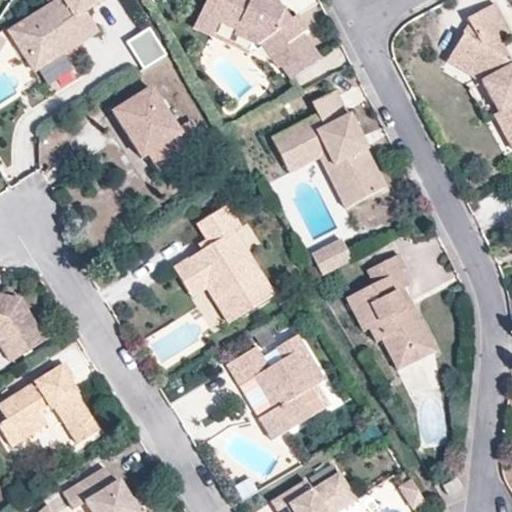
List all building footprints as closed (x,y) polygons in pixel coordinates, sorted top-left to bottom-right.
[(74,23),(88,14),(84,8),(96,0),(52,0),(8,28),(26,56),(52,40),(60,52),(83,38),(74,23)] [(221,19),(229,2),(225,0),(206,0),(195,24),(213,33),(221,19)] [(292,16),(285,6),(271,0),(225,0),(229,2),(221,19),(237,27),(235,31),(259,42),(261,40),(279,65),(282,63),(292,76),(320,56),(302,31),(308,27),(297,12),(292,16)] [(511,60),(483,44),(498,35),(509,29),(494,1),(467,16),(469,20),(481,43),(462,32),(446,59),(482,79),(499,111),(494,113),(511,145),(511,60)] [(97,29),(88,14),(74,23),(83,38),(97,29)] [(481,43),(469,20),(462,32),(481,43)] [(145,68),(167,55),(150,28),(128,41),(145,68)] [(511,60),(498,35),(483,44),(511,60)] [(60,52),(52,40),(26,56),(33,69),(60,52)] [(148,150),(163,140),(175,158),(206,138),(192,116),(177,126),(151,85),(112,109),(141,154),(148,150)] [(360,135),(348,112),(347,113),(334,89),(310,101),(317,113),(271,136),(281,157),(294,150),(298,158),(322,145),(342,184),(351,179),(361,198),(384,186),(364,147),(359,149),(354,138),(360,135)] [(366,146),(360,135),(354,138),(359,149),(364,147),(366,146)] [(175,158),(163,140),(148,150),(159,168),(175,158)] [(342,184),(322,145),(298,158),(294,150),(281,157),(288,170),(318,155),(345,206),(361,198),(351,179),(342,184)] [(273,293),(234,230),(240,226),(226,204),(196,222),(210,244),(173,267),(187,289),(208,276),(234,317),(273,293)] [(313,256),(342,241),(340,237),(311,252),(313,256)] [(351,258),(342,241),(313,256),(322,273),(351,258)] [(429,340),(411,304),(404,307),(395,290),(401,286),(407,283),(400,269),(405,267),(397,252),(366,268),(373,281),(345,296),(362,329),(368,326),(375,340),(381,337),(392,359),(429,340)] [(234,317),(208,276),(187,289),(191,295),(206,286),(228,321),(234,317)] [(411,304),(401,286),(395,290),(404,307),(411,304)] [(46,338),(20,297),(0,292),(0,343),(10,360),(46,338)] [(329,404),(317,383),(324,379),(297,334),(275,346),(277,349),(283,358),(268,367),(262,357),(255,345),(226,363),(239,384),(254,375),(273,407),(263,414),(276,436),(329,404)] [(397,368),(434,349),(429,340),(392,359),(397,368)] [(268,367),(283,358),(277,349),(262,357),(268,367)] [(98,429),(75,392),(77,391),(70,380),(74,377),(64,362),(0,402),(0,408),(6,418),(0,421),(0,427),(11,445),(34,430),(26,418),(38,410),(49,403),(54,405),(78,442),(98,429)] [(273,407),(254,375),(239,384),(258,417),(263,414),(273,407)] [(46,423),(38,410),(26,418),(34,430),(46,423)] [(276,436),(263,414),(258,417),(271,438),(276,436)] [(140,511),(131,498),(119,478),(115,481),(105,465),(63,491),(73,508),(86,500),(93,511),(145,511),(144,509),(140,511)] [(411,479),(406,470),(399,474),(404,482),(411,479)] [(333,511),(355,499),(338,472),(311,489),(306,479),(271,501),(278,511),(333,511)] [(460,486),(455,477),(442,484),(447,493),(460,486)] [(411,479),(404,482),(399,486),(411,507),(423,500),(411,479)] [(144,509),(135,496),(131,498),(140,511),(144,509)] [(56,511),(48,502),(37,511),(56,511)]
